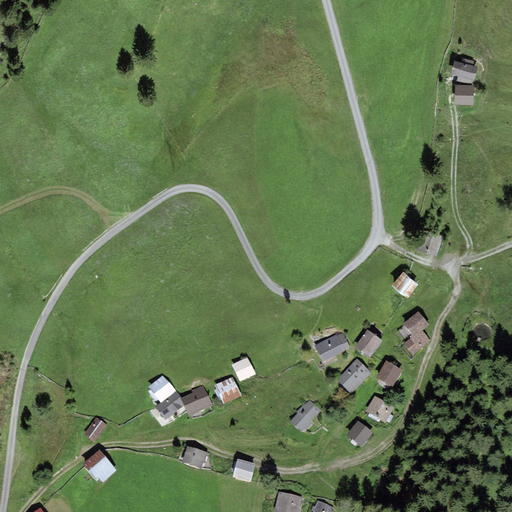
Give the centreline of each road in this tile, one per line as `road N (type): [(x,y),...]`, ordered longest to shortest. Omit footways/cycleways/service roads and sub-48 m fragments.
road 1 (unclassified): [(327,0),(376,202),(377,240),(316,290),(278,291),(261,276),(222,199),(184,187),(157,199),(78,261),(33,336),(1,511)]
road 2 (track): [(23,511),(79,456),(104,443),(189,438),(283,471),(366,458),(397,433),(456,291),(449,263)]
